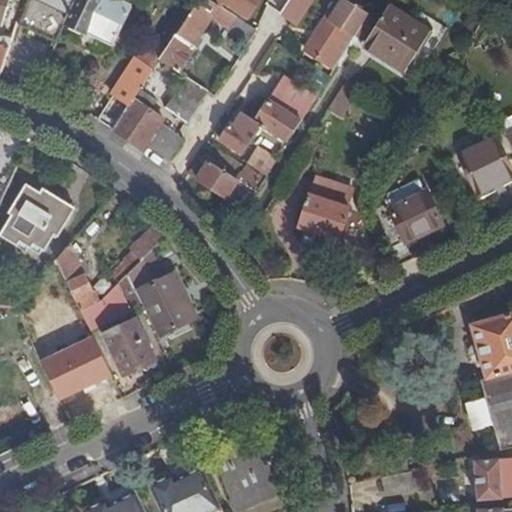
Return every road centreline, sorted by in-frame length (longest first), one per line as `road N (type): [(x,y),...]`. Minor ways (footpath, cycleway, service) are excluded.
road 1 (residential): [(0,106),(92,146),(162,191),(261,316)]
road 2 (residential): [(0,487),(243,372)]
road 3 (residential): [(322,334),(511,243)]
road 4 (residential): [(325,511),(308,410),(298,394)]
